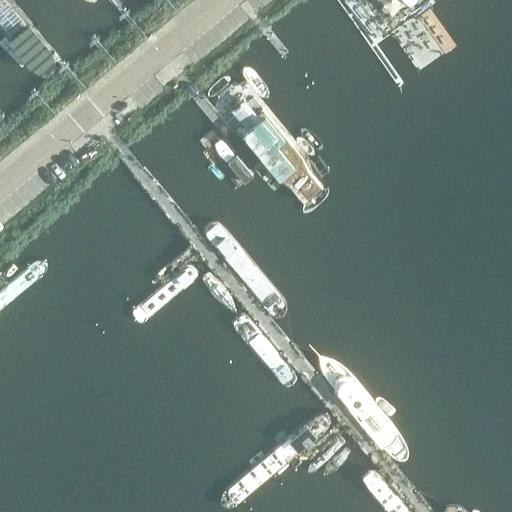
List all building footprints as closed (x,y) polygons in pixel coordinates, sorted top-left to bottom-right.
[(347,0),(376,37),(425,0),(347,0)] [(123,117),(118,112),(114,115),(119,121),(123,117)] [(180,241),(169,231),(76,310),(71,324),(87,323),(180,241)] [(0,311),(55,264),(45,253),(0,290),(0,311)] [(206,269),(195,259),(103,339),(98,353),(114,351),(206,269)] [(224,287),(209,299),(289,398),(301,399),(303,384),(224,287)] [(354,391),(353,407),(433,505),(447,491),(368,395),(354,391)] [(330,423),(319,412),(223,486),(217,500),(233,499),(330,423)] [(412,511),(365,454),(350,466),(387,511),(412,511)] [(450,502),(449,511),(469,511),(464,505),(450,502)]
